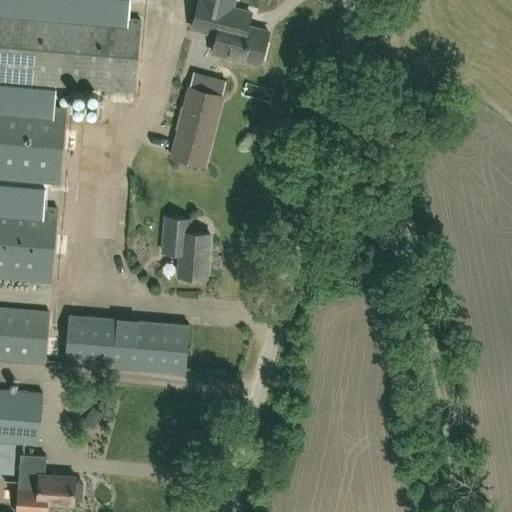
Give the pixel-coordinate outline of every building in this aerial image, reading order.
[(0,0),(0,80),(134,91),(140,20),(128,19),(130,0),(123,0),(0,0)] [(235,22),(238,9),(236,8),(237,0),(202,0),(195,29),(218,35),(213,52),(259,64),(268,31),(235,22)] [(0,176),(60,182),(66,109),(54,109),(56,91),(0,86),(0,176)] [(225,96),(193,87),(175,157),(208,165),(225,96)] [(261,142),(265,129),(255,126),(251,140),(261,142)] [(0,276),(52,281),(57,209),(44,208),(46,190),(0,186),(0,276)] [(206,277),(209,234),(190,232),(191,219),(166,217),(164,251),(178,252),(176,275),(206,277)] [(0,357),(45,361),(49,312),(0,308),(0,357)] [(185,372),(190,324),(70,314),(66,362),(185,372)] [(55,363),(52,378),(69,381),(72,366),(55,363)] [(0,442),(40,446),(44,392),(0,388),(0,442)] [(22,454),(19,494),(48,496),(48,503),(74,505),(76,475),(45,473),(47,455),(22,454)] [(48,496),(19,494),(18,511),(47,511),(48,503),(48,496)]
